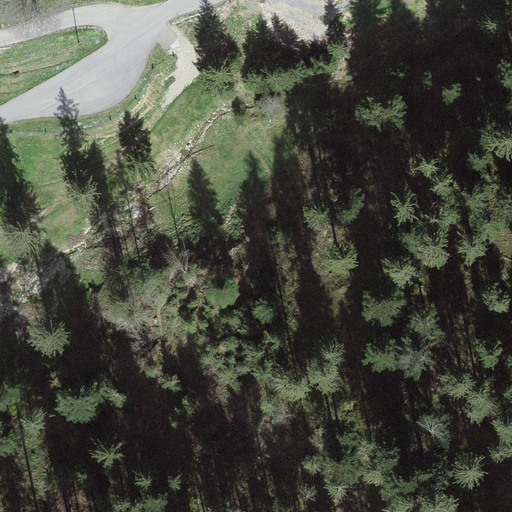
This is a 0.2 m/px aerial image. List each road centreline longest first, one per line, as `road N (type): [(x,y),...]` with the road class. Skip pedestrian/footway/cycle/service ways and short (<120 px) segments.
road 1 (unclassified): [(0,116),(186,0)]
road 2 (track): [(142,27),(90,16),(0,35)]
